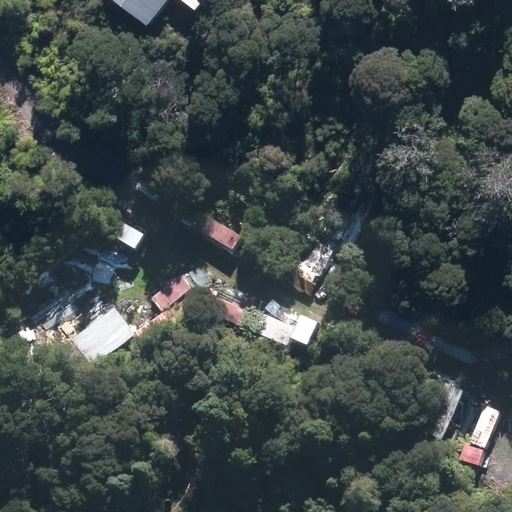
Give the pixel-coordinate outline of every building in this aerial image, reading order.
[(212,218),(202,232),(235,254),(244,240),(212,218)] [(128,225),(117,241),(141,257),(151,241),(128,225)] [(107,244),(77,250),(82,271),(111,265),(107,244)] [(53,261),(15,293),(27,307),(65,275),(53,261)] [(153,297),(163,314),(189,299),(198,294),(188,277),(153,297)] [(73,287),(34,308),(43,323),(81,302),(73,287)] [(216,295),(208,311),(248,332),(249,330),(256,315),(216,295)] [(163,314),(136,330),(145,346),(199,316),(189,299),(163,314)] [(301,330),(260,309),(256,315),(249,330),(291,351),(301,330)] [(134,341),(120,326),(90,353),(104,368),(134,341)] [(447,439),(465,398),(445,389),(427,430),(447,439)] [(511,412),(491,400),(457,461),(477,472),(511,412)]
